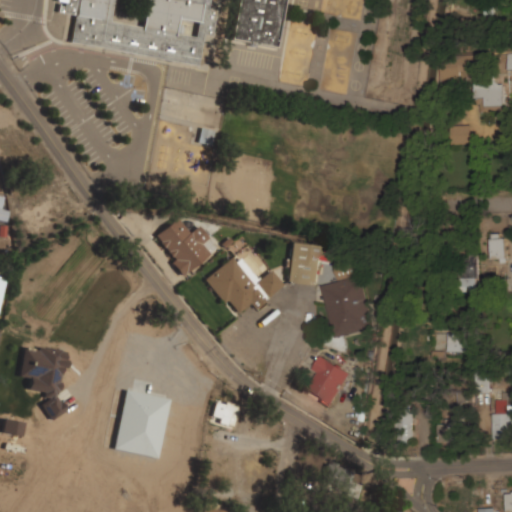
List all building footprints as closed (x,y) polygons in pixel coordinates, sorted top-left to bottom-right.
[(63,0),(63,2),(58,1),(56,11),(74,14),(69,41),(196,64),(202,33),(210,34),(215,8),(207,7),(208,0),(235,0),(229,36),(274,45),(282,0),(63,0)] [(480,112),(505,111),(505,79),(474,80),(475,97),(480,96),(480,112)] [(472,124),(453,125),(454,144),(473,143),(472,124)] [(461,183),(473,183),(472,143),(460,144),(461,183)] [(208,253),(181,275),(170,261),(172,259),(152,235),(176,215),(189,231),(197,224),(207,237),(200,243),(208,253)] [(505,232),(490,233),(491,260),(506,259),(505,232)] [(231,252),(255,281),(269,269),(282,284),(254,307),(248,303),(235,314),(226,303),(223,306),(200,278),(231,252)] [(461,291),(478,291),(479,255),(467,255),(467,277),(462,277),(461,291)] [(321,285),(334,336),(374,326),(360,274),(321,285)] [(448,351),(472,352),(472,333),(449,332),(448,351)] [(22,347),(17,375),(28,377),(26,388),(43,391),(42,396),(48,397),(39,404),(50,419),(65,409),(55,394),(56,389),(58,390),(59,382),(58,381),(61,367),(64,367),(66,359),(63,359),(64,351),(59,350),(59,349),(48,347),(47,348),(37,346),(37,349),(22,347)] [(320,354),(312,368),(317,371),(306,389),(320,397),(319,401),(328,406),(329,403),(330,403),(349,373),(320,354)] [(511,390),(502,390),(502,399),(496,399),(497,412),(493,412),(493,437),(511,436),(511,427),(511,390)] [(214,401),(208,422),(232,428),(238,405),(224,401),(223,404),(214,401)] [(413,442),(412,412),(401,412),(401,442),(413,442)] [(438,421),(438,442),(460,441),(460,413),(452,414),(452,421),(438,421)] [(1,418),(0,425),(0,432),(19,436),(22,421),(1,418)] [(361,484),(349,479),(353,470),(330,460),(321,483),(355,497),(361,484)]
